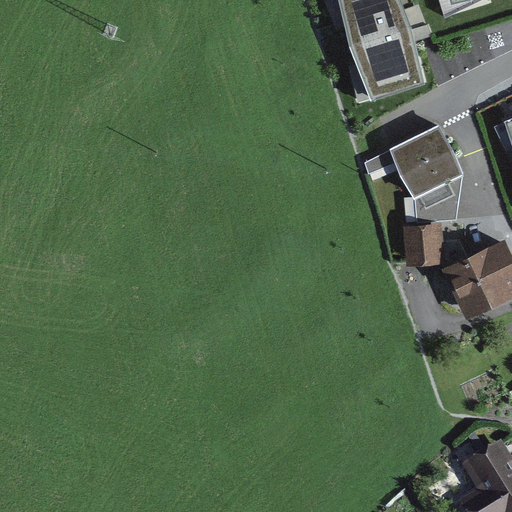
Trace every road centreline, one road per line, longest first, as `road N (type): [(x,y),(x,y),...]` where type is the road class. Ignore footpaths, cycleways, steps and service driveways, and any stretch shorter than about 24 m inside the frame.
road 1 (residential): [(419,337),(305,0)]
road 2 (residential): [(384,129),(511,64)]
